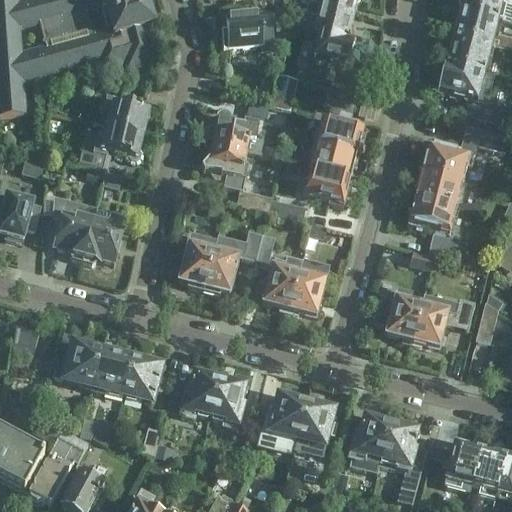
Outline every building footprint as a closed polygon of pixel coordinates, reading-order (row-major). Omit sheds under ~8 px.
[(133,8),(130,0),(51,0),(15,10),(14,2),(22,1),(21,0),(0,0),(0,122),(22,121),(20,88),(99,65),(101,75),(124,68),(125,73),(155,65),(146,31),(156,28),(155,25),(151,26),(145,5),(133,8)] [(309,0),(308,6),(316,8),(353,17),(356,4),(360,2),(360,0),(309,0)] [(511,0),(460,0),(459,5),(461,8),(460,13),(461,13),(497,23),(501,24),(510,26),(511,19),(511,0)] [(308,6),(305,18),(318,21),(314,37),(317,37),(317,36),(350,45),(351,41),(350,41),(352,31),(350,28),(353,17),(316,8),(308,6)] [(273,11),(275,36),(285,35),(283,10),(273,11)] [(457,26),(453,41),(492,51),(511,56),(511,43),(497,39),(501,24),(461,13),(460,17),(456,18),(455,24),(457,26)] [(223,54),(258,51),(259,57),(274,56),(272,30),(271,30),(270,17),(225,21),(226,34),(221,34),(223,54)] [(317,37),(317,38),(308,36),(306,46),(314,48),(308,72),(321,75),(324,65),(347,71),(348,68),(352,66),(353,59),(351,57),(354,46),(350,45),(317,36),(317,37)] [(448,63),(446,69),(487,80),(492,61),(490,60),(492,51),(453,41),(450,53),(447,54),(446,60),(448,63)] [(439,97),(466,105),(462,121),(473,124),(472,129),(503,136),(506,122),(498,120),(500,113),(485,110),(492,81),(487,80),(446,69),(445,72),(441,73),(440,79),(443,82),(439,97)] [(290,115),(294,94),(274,89),(269,110),(290,115)] [(317,97),(313,112),(325,115),(329,100),(317,97)] [(108,114),(104,129),(141,138),(145,122),(149,120),(150,114),(147,110),(144,109),(141,111),(119,106),(120,101),(107,98),(103,113),(108,114)] [(218,123),(212,149),(246,156),(249,143),(255,144),(257,133),(259,124),(244,122),(242,130),(234,128),(235,127),(235,122),(227,121),(225,120),(223,119),(221,120),(219,121),(218,123)] [(322,122),(316,147),(356,157),(363,129),(349,126),(348,129),(322,122)] [(79,153),(75,169),(104,177),(104,175),(109,155),(128,159),(129,162),(135,164),(139,161),(140,157),(137,154),(141,138),(104,129),(101,142),(101,143),(96,142),(92,156),(79,153)] [(462,184),(466,170),(471,171),(476,151),(504,158),(508,143),(465,132),(459,157),(442,153),(443,150),(428,146),(421,176),(462,187),(463,185),(462,184)] [(281,151),(282,146),(269,144),(266,161),(279,163),(281,151)] [(312,162),(309,174),(349,184),(356,157),(316,147),(315,150),(311,149),(308,161),(312,162)] [(246,156),(212,149),(209,163),(208,163),(201,171),(204,176),(214,176),(217,181),(222,182),(222,179),(233,182),(233,180),(245,183),(247,170),(244,170),(246,156)] [(289,153),(281,151),(279,163),(287,165),(289,153)] [(269,204),(266,218),(267,218),(291,224),(301,226),(307,200),(328,205),(327,208),(342,212),(349,184),(309,174),(295,171),(289,196),(288,195),(284,208),(270,204),(269,204)] [(421,176),(414,201),(456,212),(459,200),(462,187),(421,176)] [(105,177),(102,190),(117,194),(120,181),(105,177)] [(239,195),(236,210),(266,218),(269,204),(270,204),(270,202),(239,195)] [(4,244),(19,247),(20,245),(22,245),(25,234),(33,236),(39,213),(33,211),(34,207),(4,199),(3,202),(0,201),(0,239),(5,241),(4,244)] [(414,201),(407,229),(421,233),(422,229),(449,236),(452,226),(456,212),(414,201)] [(43,202),(42,221),(52,221),(60,223),(53,252),(64,255),(64,257),(70,259),(69,260),(73,264),(81,266),(94,213),(53,202),(43,202)] [(211,203),(207,219),(221,223),(225,207),(211,203)] [(511,207),(510,207),(503,222),(506,223),(505,225),(511,227),(511,207)] [(94,213),(81,266),(89,268),(95,267),(95,265),(102,267),(102,266),(113,268),(122,233),(119,232),(121,223),(119,219),(94,213)] [(291,224),(267,218),(261,243),(284,249),(291,224)] [(308,239),(323,243),(326,233),(310,229),(308,239)] [(190,239),(178,286),(187,288),(186,291),(203,296),(215,245),(190,239)] [(246,248),(242,263),(255,267),(261,242),(248,239),(246,248)] [(427,259),(461,268),(466,248),(432,239),(427,259)] [(215,245),(203,296),(218,300),(219,296),(229,299),(238,263),(242,263),(246,248),(217,241),(215,245)] [(408,271),(429,276),(433,262),(411,256),(408,271)] [(511,261),(505,258),(498,271),(511,278),(511,261)] [(262,305),(262,307),(279,311),(278,315),(288,317),(291,305),(301,266),(300,266),(284,262),(283,266),(273,264),(271,271),(262,305)] [(291,305),(288,317),(297,320),(298,316),(315,321),(319,305),(324,288),(328,271),(301,264),(300,266),(301,266),(291,305)] [(394,305),(385,339),(402,343),(401,347),(411,349),(421,310),(406,306),(408,296),(397,293),(394,303),(394,305)] [(488,299),(475,346),(488,349),(497,316),(503,309),(488,299)] [(421,310),(411,349),(420,351),(420,348),(437,352),(441,338),(443,329),(467,335),(474,308),(461,305),(459,304),(459,305),(458,309),(423,300),(421,310)] [(16,330),(12,354),(31,360),(38,336),(16,330)] [(28,384),(26,392),(43,398),(58,342),(38,336),(31,360),(12,354),(8,381),(28,384)] [(63,383),(93,391),(102,355),(100,354),(100,351),(98,348),(91,346),(87,349),(87,351),(72,348),(63,383)] [(102,355),(93,391),(92,394),(103,397),(104,394),(122,399),(132,362),(129,361),(128,357),(120,355),(116,358),(102,354),(102,355)] [(132,362),(122,399),(152,406),(155,394),(160,395),(163,384),(158,382),(161,370),(147,367),(145,361),(139,359),(134,364),(132,363),(132,362)] [(196,415),(209,418),(218,385),(202,381),(198,376),(195,375),(191,377),(190,381),(192,385),(190,394),(187,393),(180,419),(194,422),(196,415)] [(218,385),(209,418),(225,422),(223,430),(236,433),(242,408),(240,407),(242,399),(246,397),(247,392),(244,387),(240,386),(235,389),(218,385)] [(266,410),(254,453),(291,463),(293,453),(305,407),(277,399),(274,412),(266,410)] [(333,414),(305,407),(293,453),(321,461),(327,438),(338,441),(341,429),(330,426),(333,414)] [(351,462),(353,463),(350,471),(362,474),(365,461),(380,465),(390,428),(371,423),(369,420),(364,419),(360,420),(358,426),(362,430),(360,438),(357,437),(351,462)] [(380,465),(379,471),(405,478),(412,451),(410,450),(412,442),(417,440),(419,435),(416,432),(411,430),(409,433),(390,428),(380,465)] [(147,432),(141,457),(154,460),(160,435),(147,432)] [(0,484),(23,497),(43,459),(0,436),(0,484)] [(47,461),(27,499),(28,500),(30,505),(36,509),(41,507),(49,511),(69,473),(74,465),(77,467),(83,456),(58,443),(48,462),(47,461)] [(461,487),(469,489),(479,454),(466,451),(467,446),(454,443),(442,489),(459,493),(461,487)] [(479,454),(469,489),(478,492),(477,498),(493,502),(505,456),(492,452),(491,457),(479,454)] [(511,457),(505,456),(493,502),(509,507),(511,500),(511,457)] [(80,471),(58,511),(89,511),(104,484),(80,471)] [(331,487),(327,501),(343,504),(347,487),(348,480),(333,477),(331,487)] [(217,500),(210,511),(232,511),(234,508),(248,484),(232,480),(221,502),(217,500)] [(331,487),(318,484),(315,498),(327,501),(331,487)] [(406,484),(401,505),(411,508),(417,487),(406,484)] [(161,511),(140,501),(134,511),(161,511)] [(457,503),(454,511),(465,511),(466,511),(467,504),(457,503)]
